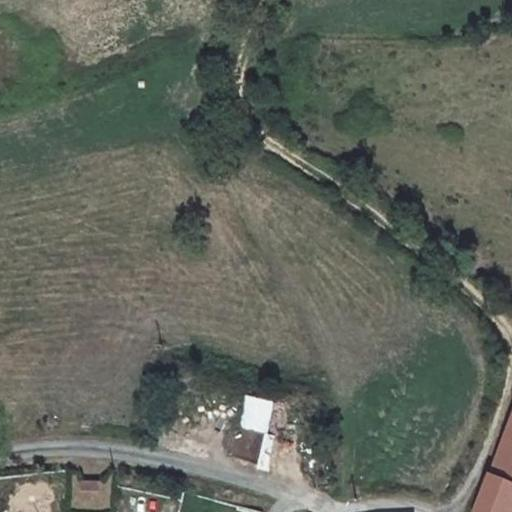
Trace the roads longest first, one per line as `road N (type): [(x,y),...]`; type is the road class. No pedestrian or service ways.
road 1 (track): [(271,0),(251,37),(241,110),(410,238),(496,319),(505,370),(443,511)]
road 2 (track): [(0,449),(107,449),(270,486),(320,511)]
